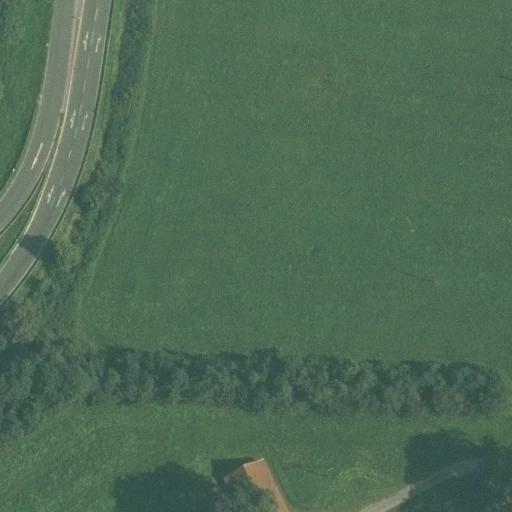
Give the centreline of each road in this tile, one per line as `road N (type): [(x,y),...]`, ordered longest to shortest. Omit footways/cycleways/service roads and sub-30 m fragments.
road 1 (motorway): [(0,289),(29,252),(67,162),(97,0)]
road 2 (motorway): [(67,0),(40,148),(0,218)]
